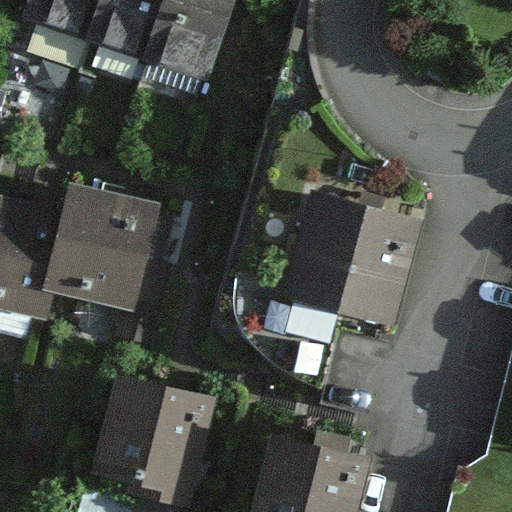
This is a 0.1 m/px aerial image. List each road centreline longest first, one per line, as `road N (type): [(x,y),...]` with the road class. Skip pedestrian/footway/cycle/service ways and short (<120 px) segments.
road 1 (residential): [(492,135),(414,431)]
road 2 (residential): [(349,0),(349,48),(372,90),(407,126),(453,139),(492,135)]
